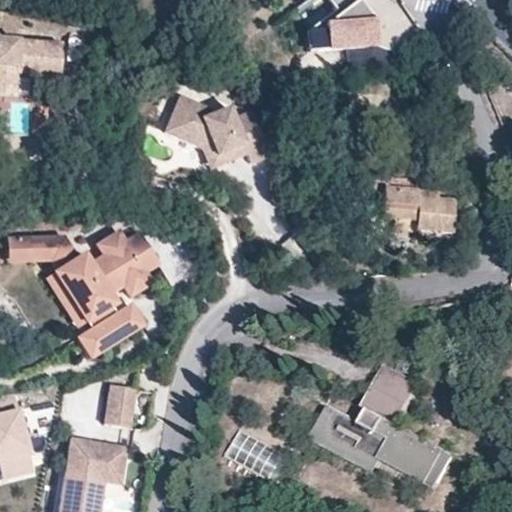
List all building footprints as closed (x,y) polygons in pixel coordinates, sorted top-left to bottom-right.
[(360,0),(327,0),(334,9),(337,13),(325,23),(327,49),(376,44),(373,18),(360,0)] [(327,49),(325,23),(337,13),(334,9),(304,31),(306,51),(327,49)] [(58,74),(60,42),(0,38),(0,84),(11,86),(13,72),(58,74)] [(0,94),(10,95),(11,86),(0,84),(0,94)] [(267,154),(249,110),(231,117),(227,106),(214,111),(178,95),(162,131),(199,148),(209,143),(217,164),(235,156),(231,147),(241,143),(244,152),(248,161),(267,154)] [(217,164),(209,143),(199,148),(207,168),(217,164)] [(244,152),(241,143),(231,147),(235,156),(244,152)] [(450,233),(452,201),(436,200),(437,193),(410,191),(411,181),(374,178),(373,190),(382,191),(379,219),(392,220),(414,222),(413,231),(450,233)] [(413,231),(414,222),(392,220),(391,230),(413,231)] [(122,240),(116,230),(94,244),(101,254),(87,263),(81,253),(74,257),(61,236),(26,237),(27,260),(48,260),(55,269),(50,272),(61,289),(63,288),(73,305),(71,306),(81,322),(82,322),(86,319),(91,327),(87,329),(73,338),(86,357),(139,324),(127,304),(113,313),(110,315),(105,307),(109,305),(112,303),(105,294),(119,285),(126,296),(148,281),(142,272),(122,240)] [(156,263),(136,231),(122,240),(142,272),(156,263)] [(27,260),(26,237),(3,238),(5,261),(27,260)] [(73,305),(63,288),(61,289),(50,272),(42,277),(73,327),(81,322),(71,306),(73,305)] [(113,313),(109,305),(105,307),(110,315),(113,313)] [(91,327),(86,319),(82,322),(87,329),(91,327)] [(359,425),(389,369),(385,367),(355,423),(359,425)] [(359,425),(355,423),(334,411),(320,438),(377,469),(380,463),(384,456),(438,485),(453,457),(396,427),(419,385),(389,369),(359,425)] [(128,429),(135,391),(109,386),(103,426),(128,429)] [(31,472),(11,394),(0,397),(0,477),(0,479),(31,472)] [(377,469),(320,438),(334,411),(328,408),(309,442),(373,476),(377,469)] [(119,487),(125,449),(69,440),(57,511),(83,511),(88,481),(102,484),(119,487)] [(438,485),(384,456),(380,463),(434,492),(438,485)] [(97,511),(102,484),(88,481),(83,511),(97,511)]
